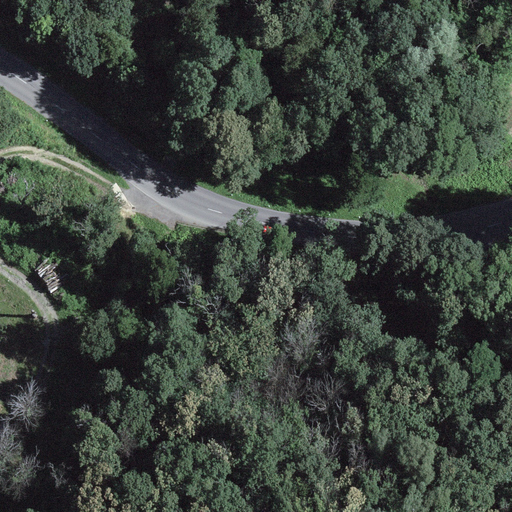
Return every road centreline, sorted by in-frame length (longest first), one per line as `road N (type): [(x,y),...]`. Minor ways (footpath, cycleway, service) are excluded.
road 1 (tertiary): [(511,215),(402,236),(229,216),(170,193),(0,67)]
road 2 (track): [(170,193),(140,200),(63,161),(29,151),(0,157)]
road 3 (track): [(0,432),(43,382),(54,321)]
